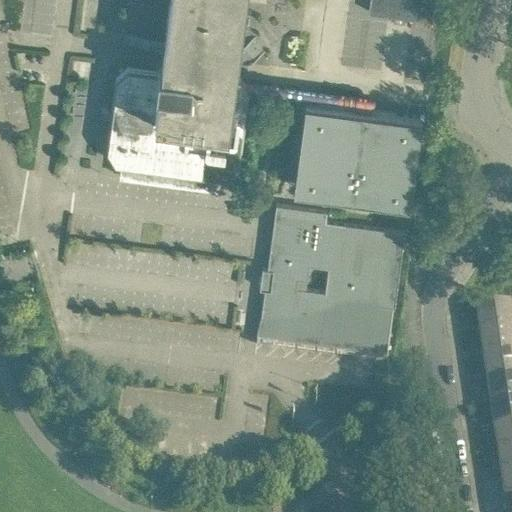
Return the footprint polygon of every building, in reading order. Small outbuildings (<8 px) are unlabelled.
[(168,0),(160,67),(158,66),(157,71),(127,67),(116,77),(111,110),(110,120),(106,148),(116,162),(122,163),(120,176),(219,189),(221,176),(227,177),(239,166),(249,88),(249,87),(242,78),(240,76),(236,76),(238,61),(240,44),(246,0),(168,0)] [(431,19),(434,0),(369,0),(369,11),(431,19)] [(307,101),(294,187),(344,194),(343,200),(361,202),(361,196),(411,203),(423,117),(422,117),(409,115),(371,110),(356,108),(320,103),(307,101)] [(265,287),(257,344),(387,363),(405,231),(326,219),(327,210),(277,203),(268,267),(263,266),(260,286),(265,287)] [(511,331),(511,326),(509,306),(476,311),(479,336),(511,331)] [(511,355),(511,331),(479,336),(483,359),(511,355)] [(511,379),(511,355),(483,359),(487,383),(511,379)] [(511,403),(511,379),(487,383),(490,407),(511,403)] [(511,428),(511,403),(490,407),(494,431),(511,428)] [(511,452),(511,428),(494,431),(497,455),(511,452)] [(511,476),(511,452),(497,455),(501,478),(511,476)] [(511,501),(511,476),(501,478),(505,502),(511,501)]
